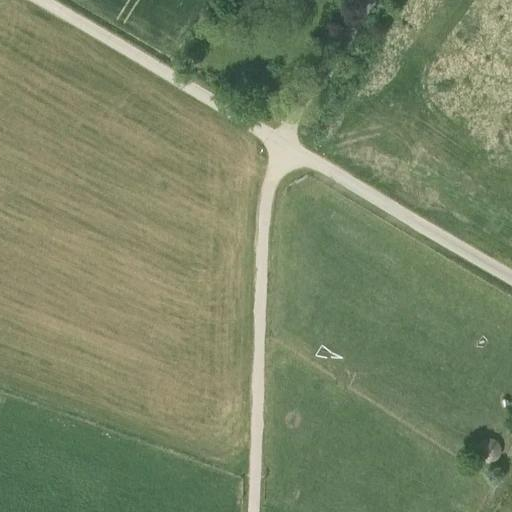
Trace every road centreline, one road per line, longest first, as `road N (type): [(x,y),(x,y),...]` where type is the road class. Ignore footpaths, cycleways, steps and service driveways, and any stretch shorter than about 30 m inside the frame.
road 1 (unclassified): [(511,279),(37,0)]
road 2 (track): [(284,145),(261,224),(252,511)]
